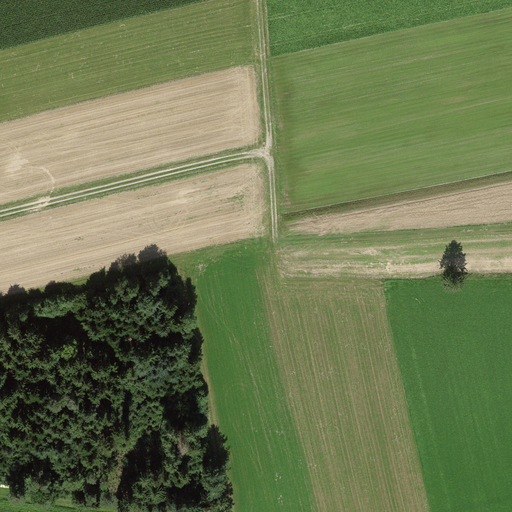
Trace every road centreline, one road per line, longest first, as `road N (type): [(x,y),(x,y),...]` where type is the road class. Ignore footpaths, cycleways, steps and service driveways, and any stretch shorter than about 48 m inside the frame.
road 1 (track): [(0,216),(269,151)]
road 2 (track): [(258,0),(274,254)]
